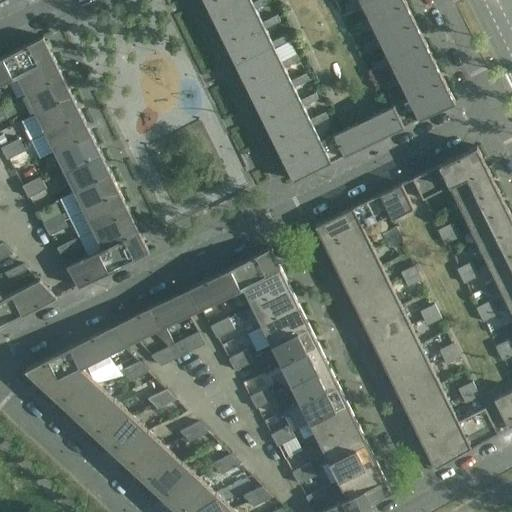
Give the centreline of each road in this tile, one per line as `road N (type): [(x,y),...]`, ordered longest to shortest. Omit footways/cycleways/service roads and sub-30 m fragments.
road 1 (residential): [(0,351),(491,103)]
road 2 (residential): [(127,511),(0,391)]
